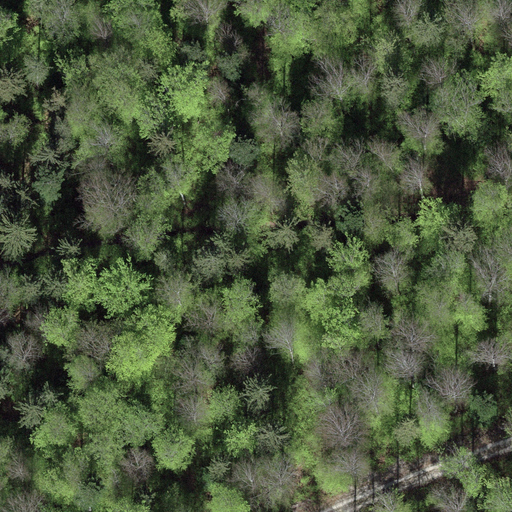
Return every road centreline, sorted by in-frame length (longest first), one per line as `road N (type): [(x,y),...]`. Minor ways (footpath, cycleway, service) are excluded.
road 1 (track): [(511,210),(147,238),(0,266)]
road 2 (track): [(511,438),(323,511)]
